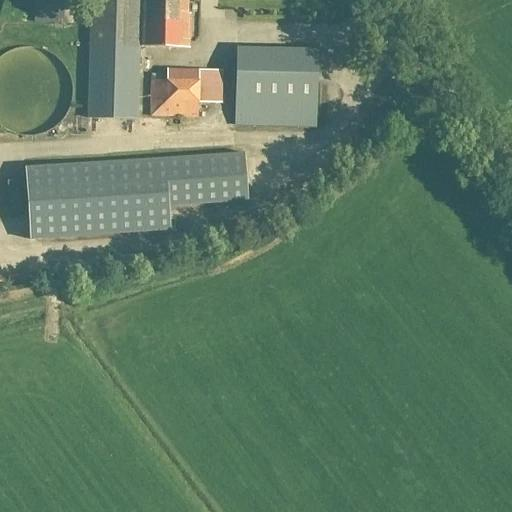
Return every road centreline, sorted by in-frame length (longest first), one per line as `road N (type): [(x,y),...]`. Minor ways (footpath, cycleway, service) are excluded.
road 1 (tertiary): [(511,173),(364,0)]
road 2 (residential): [(0,489),(167,511)]
